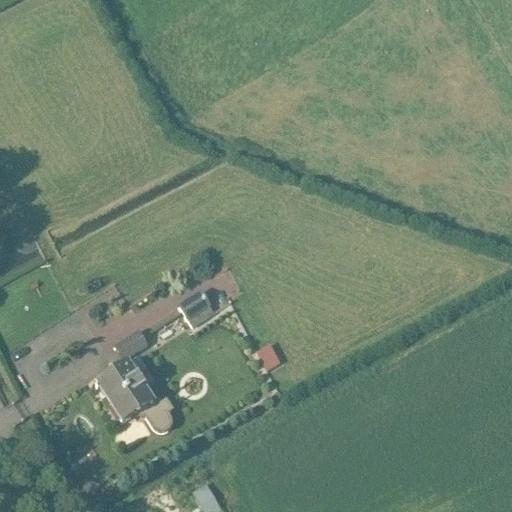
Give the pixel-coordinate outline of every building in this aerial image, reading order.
[(199,293),(173,309),(183,324),(186,322),(192,331),(211,319),(205,309),(208,307),(199,293)] [(169,427),(168,422),(165,417),(169,414),(163,404),(158,408),(154,402),(147,406),(139,393),(150,385),(135,361),(129,365),(127,362),(144,350),(135,336),(110,352),(122,370),(93,389),(118,427),(132,418),(134,420),(143,423),(150,433),(154,437),(159,438),(164,437),(166,435),(169,431),(169,427)] [(256,356),(266,374),(278,368),(269,349),(256,356)] [(82,483),(80,495),(93,499),(97,487),(82,483)] [(217,511),(204,488),(190,495),(199,511),(217,511)]
